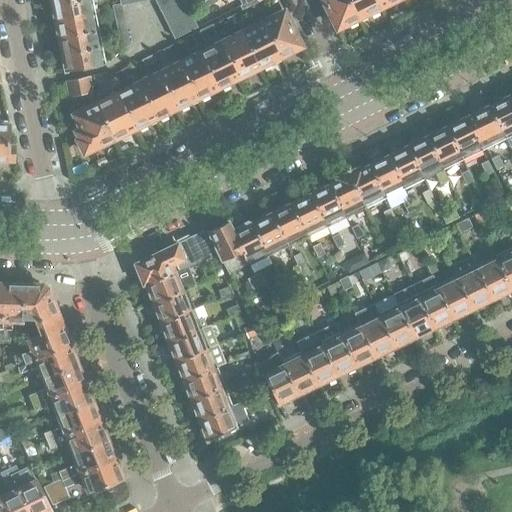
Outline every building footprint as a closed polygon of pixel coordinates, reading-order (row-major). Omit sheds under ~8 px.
[(51,0),(56,17),(91,10),(89,3),(101,1),(100,0),(51,0)] [(164,18),(188,6),(184,0),(172,0),(159,7),(164,18)] [(351,0),(350,0),(322,0),(337,28),(359,17),(355,10),(352,7),(350,4),(351,0)] [(350,0),(351,0),(350,4),(352,7),(355,10),(359,17),(381,7),(377,0),(350,0)] [(130,41),(123,5),(122,3),(120,4),(112,5),(121,50),(124,50),(130,41)] [(193,16),(188,6),(164,18),(169,28),(193,16)] [(96,37),(91,10),(56,17),(61,45),(96,37)] [(284,12),(263,22),(271,39),(275,41),(276,44),(276,48),(280,56),(301,46),(284,12)] [(175,39),(198,27),(193,16),(169,28),(175,39)] [(263,22),(243,32),(251,49),(254,52),(255,55),(256,58),(260,66),(280,56),(276,48),(276,44),(275,41),(271,39),(263,22)] [(217,32),(214,24),(203,29),(207,36),(217,32)] [(251,49),(243,32),(222,42),(230,59),(233,61),(235,65),(235,68),(239,77),(260,66),(256,58),(255,55),(254,52),(251,49)] [(196,42),(193,35),(193,34),(183,39),(186,47),(196,42)] [(96,37),(61,45),(67,71),(102,64),(96,37)] [(222,42),(201,53),(209,70),(212,72),(214,76),(214,79),(217,87),(239,77),(235,68),(235,65),(233,61),(230,59),(222,42)] [(175,53),(171,45),(162,49),(166,57),(175,53)] [(209,70),(201,53),(180,63),(189,80),(192,82),(193,85),(193,89),(197,97),(217,87),(214,79),(214,76),(212,72),(209,70)] [(155,62),(151,55),(142,59),(145,67),(155,62)] [(180,63),(160,73),(168,90),(171,92),(172,96),(173,99),(177,107),(197,97),(193,89),(193,85),(192,82),(189,80),(180,63)] [(133,73),(130,66),(130,65),(121,70),(124,77),(133,73)] [(160,73),(139,83),(148,100),(150,102),(152,106),(152,109),(156,117),(177,107),(173,99),(172,96),(171,92),(168,90),(160,73)] [(69,96),(86,93),(92,92),(93,92),(90,77),(66,81),(69,96)] [(148,100),(139,83),(118,93),(127,111),(130,112),(131,116),(131,120),(135,128),(156,117),(152,109),(152,106),(150,102),(148,100)] [(115,138),(98,104),(92,92),(86,93),(91,103),(73,111),(82,130),(77,132),(80,140),(78,141),(84,153),(115,138)] [(127,111),(118,93),(98,104),(99,105),(115,138),(135,128),(131,120),(131,116),(130,112),(127,111)] [(511,135),(511,102),(509,96),(489,105),(505,139),(511,135)] [(505,139),(489,105),(465,117),(482,150),(505,139)] [(482,150),(465,117),(446,127),(462,160),(482,150)] [(0,159),(14,160),(14,146),(9,146),(9,122),(0,122),(0,159)] [(446,127),(426,137),(443,169),(462,160),(446,127)] [(443,169),(426,137),(407,146),(423,179),(434,173),(440,185),(449,180),(443,169)] [(423,179),(407,146),(387,156),(403,188),(423,179)] [(503,166),(498,155),(491,158),(496,169),(503,166)] [(387,156),(368,165),(384,197),(403,188),(387,156)] [(493,171),(487,160),(480,164),(486,175),(493,171)] [(360,166),(347,172),(365,207),(384,197),(368,165),(362,168),(360,166)] [(473,181),(468,170),(460,173),(466,184),(473,181)] [(365,207),(347,172),(335,178),(337,181),(329,184),(345,216),(365,207)] [(345,216),(329,184),(310,194),(326,226),(345,216)] [(434,200),(429,189),(422,193),(427,204),(434,200)] [(310,194),(291,203),(306,235),(326,226),(310,194)] [(415,210),(410,198),(402,202),(408,213),(415,210)] [(511,218),(503,202),(494,206),(502,222),(511,218)] [(306,235),(291,203),(271,213),(287,245),(306,235)] [(396,220),(390,208),(383,212),(388,223),(396,220)] [(445,223),(458,217),(453,208),(440,214),(445,223)] [(490,221),(485,210),(474,215),(479,226),(490,221)] [(287,245),(271,213),(252,223),(267,255),(287,245)] [(473,227),(469,219),(456,225),(460,234),(473,227)] [(232,229),(228,221),(221,224),(220,222),(206,228),(229,273),(248,264),(242,253),(243,253),(232,229)] [(248,221),(232,229),(243,253),(242,253),(248,264),(267,255),(252,223),(248,221)] [(363,235),(358,224),(351,228),(356,239),(363,235)] [(179,270),(214,255),(203,230),(139,261),(136,268),(143,285),(145,284),(179,270)] [(331,237),(333,241),(337,248),(344,245),(339,233),(331,237)] [(312,246),(317,257),(325,254),(320,243),(312,246)] [(511,288),(511,246),(495,255),(511,289),(511,288)] [(412,258),(407,249),(398,254),(402,263),(412,258)] [(305,264),(300,253),(293,256),(298,267),(305,264)] [(511,289),(495,255),(475,265),(492,299),(511,289)] [(492,299),(475,265),(471,256),(451,266),(456,274),(472,308),(492,299)] [(390,263),(388,257),(378,262),(382,272),(388,269),(390,263)] [(351,260),(344,263),(349,273),(355,270),(351,260)] [(426,265),(431,274),(437,271),(433,261),(426,265)] [(273,266),(278,276),(285,272),(280,262),(273,266)] [(368,267),(359,272),(363,281),(372,276),(368,267)] [(179,270),(145,284),(152,302),(186,289),(179,270)] [(261,272),(253,275),(259,287),(267,283),(261,272)] [(472,308),(456,274),(436,284),(453,318),(472,308)] [(259,287),(253,275),(247,278),(252,290),(259,287)] [(348,277),(340,281),(344,290),(352,286),(348,277)] [(22,339),(24,285),(22,285),(20,283),(4,282),(4,293),(2,294),(2,304),(5,305),(5,316),(3,316),(3,340),(11,340),(12,328),(21,328),(20,340),(22,339)] [(342,289),(338,282),(326,288),(329,296),(342,289)] [(436,284),(417,294),(434,327),(453,318),(436,284)] [(24,285),(22,339),(26,338),(30,349),(12,356),(16,366),(40,355),(39,353),(50,349),(52,353),(62,348),(62,346),(71,343),(54,300),(51,299),(47,289),(43,286),(24,285)] [(194,308),(186,289),(152,302),(160,321),(194,308)] [(319,292),(309,297),(313,305),(324,300),(319,292)] [(434,327),(417,294),(397,303),(414,337),(434,327)] [(300,302),(290,306),(294,314),(304,309),(300,302)] [(397,303),(378,313),(395,346),(414,337),(397,303)] [(234,315),(241,312),(237,304),(226,309),(229,317),(234,315)] [(198,319),(194,308),(160,321),(167,341),(206,326),(203,317),(198,319)] [(241,312),(234,315),(238,326),(246,322),(241,312)] [(378,313),(359,322),(375,356),(395,346),(378,313)] [(262,331),(258,321),(243,328),(248,337),(262,331)] [(359,322),(339,332),(356,365),(375,356),(359,322)] [(315,332),(320,341),(336,375),(356,365),(339,332),(335,323),(315,332)] [(206,326),(167,341),(175,360),(218,344),(210,324),(206,326)] [(336,375),(320,341),(300,351),(317,385),(336,375)] [(40,355),(16,366),(9,368),(11,374),(19,371),(20,373),(37,366),(41,377),(79,362),(71,343),(62,346),(62,348),(52,353),(50,349),(39,353),(40,355)] [(226,364),(218,344),(175,360),(183,379),(216,367),(226,364)] [(246,346),(245,346),(236,350),(239,359),(249,355),(246,346)] [(300,351),(281,360),(297,394),(317,385),(300,351)] [(297,394),(281,360),(277,352),(259,366),(278,404),(297,394)] [(79,362),(41,377),(46,388),(29,395),(32,403),(56,394),(56,396),(67,392),(66,388),(75,385),(78,386),(87,382),(79,362)] [(216,367),(183,379),(190,399),(223,385),(216,367)] [(242,371),(232,375),(235,382),(245,378),(242,371)] [(94,399),(87,382),(78,386),(75,385),(66,388),(67,392),(56,396),(56,394),(32,403),(35,412),(52,405),(56,414),(94,399)] [(223,385),(190,399),(197,418),(231,404),(223,385)] [(258,396),(246,401),(249,408),(261,403),(258,396)] [(94,399),(56,414),(60,426),(44,432),(47,440),(70,431),(71,433),(82,428),(81,425),(90,422),(93,423),(102,419),(94,399)] [(239,426),(231,404),(197,418),(207,441),(239,426)] [(0,421),(9,422),(8,411),(0,414),(0,421)] [(70,431),(47,440),(51,449),(67,443),(71,453),(109,438),(102,419),(93,423),(90,422),(81,425),(82,428),(71,433),(70,431)] [(11,430),(0,429),(0,437),(12,435),(11,430)] [(26,449),(34,446),(31,438),(23,441),(26,449)] [(109,438),(71,453),(75,464),(59,471),(62,479),(86,469),(86,471),(97,466),(95,463),(105,459),(107,460),(117,457),(109,438)] [(34,446),(26,449),(30,458),(37,455),(34,446)] [(86,469),(62,479),(44,486),(55,505),(70,499),(66,487),(84,480),(89,491),(122,478),(122,476),(123,473),(117,457),(107,460),(105,459),(95,463),(97,466),(86,471),(86,469)] [(25,483),(16,464),(8,468),(19,492),(17,493),(22,502),(26,501),(30,510),(29,511),(47,511),(51,510),(35,478),(25,483)] [(9,491),(0,495),(0,496),(7,511),(29,511),(30,510),(26,501),(22,502),(17,493),(19,492),(8,468),(0,472),(9,491)]
